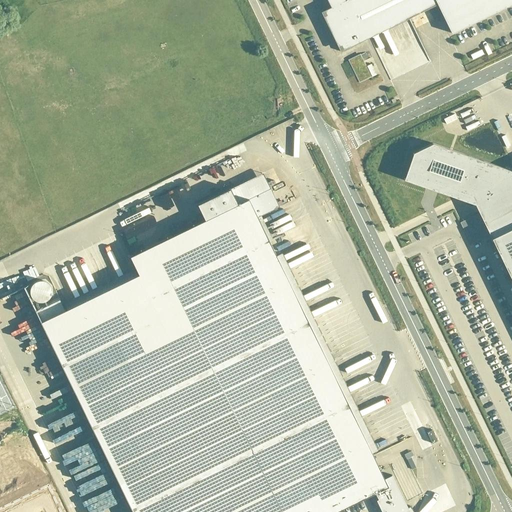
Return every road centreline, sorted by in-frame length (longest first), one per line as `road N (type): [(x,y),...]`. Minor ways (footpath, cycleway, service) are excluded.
road 1 (unknown): [(456,511),(444,450),(316,210),(265,149),(221,154),(0,264)]
road 2 (unclassified): [(505,511),(329,151)]
road 3 (unclassified): [(329,151),(511,63)]
road 4 (unclassified): [(329,151),(255,0)]
road 5 (unknown): [(0,366),(70,511)]
